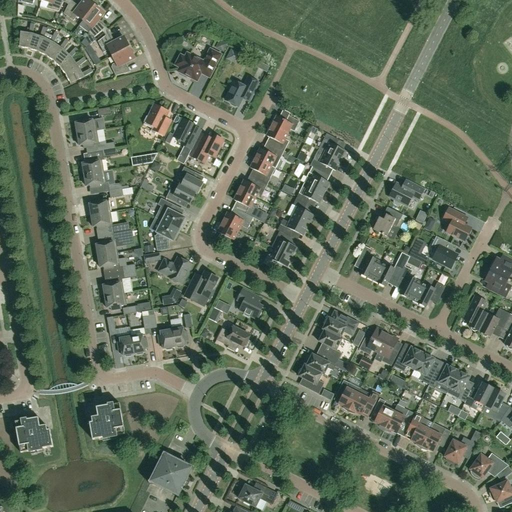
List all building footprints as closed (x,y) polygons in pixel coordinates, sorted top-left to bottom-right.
[(59,12),(64,1),(61,0),(41,0),(42,1),(47,2),(48,4),(47,9),(59,12)] [(89,1),(87,0),(84,0),(77,9),(69,3),(64,14),(73,21),(76,18),(78,17),(83,21),(96,5),(90,0),(89,1)] [(102,9),(96,5),(83,21),(79,26),(88,33),(94,38),(103,30),(96,24),(104,13),(101,11),(102,9)] [(33,35),(35,25),(31,24),(29,34),(21,33),(20,48),(21,48),(28,49),(30,50),(33,35)] [(44,38),(47,29),(43,27),(40,37),(33,35),(30,50),(36,52),(39,53),(44,38)] [(54,44),(58,34),(55,33),(50,42),(44,38),(39,53),(44,56),(47,57),(54,44)] [(112,43),(107,35),(98,42),(103,53),(108,51),(110,51),(112,56),(131,47),(127,40),(126,41),(124,37),(112,43)] [(63,50),(69,42),(66,39),(60,48),(54,44),(47,57),(52,61),(54,63),(63,50)] [(219,40),(219,41),(216,48),(223,52),(224,49),(226,50),(228,46),(226,45),(227,44),(219,40)] [(85,49),(90,57),(96,53),(91,45),(85,49)] [(116,76),(127,73),(123,65),(135,58),(133,54),(134,54),(131,47),(112,56),(115,62),(114,64),(112,65),(111,68),(116,76)] [(71,58),(78,51),(76,48),(68,55),(63,50),(54,63),(59,67),(60,69),(71,58)] [(199,73),(201,74),(210,78),(214,69),(221,55),(210,49),(204,62),(190,55),(186,56),(185,57),(180,55),(175,66),(179,68),(179,69),(180,73),(195,81),(199,73)] [(78,67),(86,61),(84,58),(76,64),(71,58),(60,69),(64,74),(66,76),(78,67)] [(266,73),(269,67),(258,62),(256,67),(266,73)] [(82,74),(78,67),(66,76),(69,82),(70,84),(84,77),(93,72),(91,69),(82,74)] [(249,102),(252,96),(259,83),(248,78),(244,86),(232,80),(228,89),(230,90),(225,100),(231,103),(231,105),(235,107),(237,106),(238,107),(243,99),(249,102)] [(171,121),(165,117),(168,112),(154,105),(149,116),(147,117),(144,122),(145,125),(153,129),(158,131),(157,132),(164,136),(170,124),(171,121)] [(99,116),(111,114),(110,108),(98,110),(99,116)] [(300,122),(289,116),(286,121),(277,117),(272,127),(288,135),(290,130),(294,132),(300,122)] [(89,121),(89,118),(79,120),(79,123),(75,123),(76,125),(75,127),(75,132),(77,133),(77,135),(97,131),(95,120),(89,121)] [(179,144),(188,148),(185,155),(184,154),(182,157),(180,158),(179,162),(184,165),(197,139),(193,136),(192,134),(196,126),(182,119),(179,126),(178,125),(176,126),(174,129),(175,131),(176,132),(173,137),(179,140),(178,142),(179,144)] [(284,153),(289,142),(285,140),(288,135),(272,127),(267,137),(276,141),(273,147),(284,153)] [(108,130),(102,131),(103,143),(110,142),(108,130)] [(93,147),(93,144),(99,143),(97,131),(77,135),(78,137),(77,138),(77,143),(79,144),(79,146),(83,146),(83,148),(93,147)] [(203,134),(197,144),(191,157),(198,161),(201,162),(204,164),(208,155),(214,158),(223,140),(211,134),(209,137),(203,134)] [(345,151),(336,147),(339,141),(326,134),(318,150),(325,153),(340,161),(345,151)] [(103,151),(115,149),(114,143),(102,145),(103,151)] [(278,164),(284,153),(273,147),(270,154),(260,149),(255,159),(271,167),(276,169),(278,164)] [(104,157),(116,155),(115,149),(103,151),(104,157)] [(310,166),(312,167),(323,173),(326,167),(335,171),(340,161),(325,153),(318,150),(316,155),(310,166)] [(300,152),(297,159),(304,163),(307,156),(300,152)] [(96,161),(95,159),(85,160),(86,163),(82,164),(83,166),(81,168),(82,172),(84,173),(84,175),(104,172),(102,160),(96,161)] [(260,173),(257,179),(267,185),(273,174),(276,169),(271,167),(255,159),(250,169),(260,173)] [(157,172),(160,165),(154,162),(150,169),(157,172)] [(197,194),(203,184),(192,178),(195,173),(184,167),(179,177),(184,180),(181,186),(180,185),(197,194)] [(320,178),(323,173),(312,167),(309,173),(307,177),(308,178),(305,184),(324,194),(329,183),(320,178)] [(100,187),(100,185),(106,183),(104,172),(84,175),(84,177),(83,179),(84,183),(86,185),(86,187),(90,186),(90,189),(100,187)] [(261,196),(267,185),(257,179),(253,186),(244,181),(239,191),(255,199),(257,194),(261,196)] [(179,185),(172,181),(169,188),(171,189),(166,199),(177,204),(179,199),(190,204),(195,194),(197,195),(197,194),(180,185),(179,185)] [(424,190),(409,182),(406,187),(404,188),(396,184),(389,197),(395,200),(394,202),(394,204),(398,206),(400,205),(401,203),(407,206),(410,201),(412,202),(414,201),(416,198),(419,199),(424,190)] [(110,192),(122,190),(121,183),(109,186),(110,192)] [(296,200),(307,205),(310,199),(319,204),(324,194),(305,184),(304,183),(299,194),(296,200)] [(111,198),(123,196),(123,194),(123,193),(122,190),(110,192),(111,198)] [(260,221),(264,213),(257,209),(259,207),(252,204),(255,199),(239,191),(234,201),(248,208),(245,214),(260,221)] [(103,202),(102,199),(92,201),(93,204),(89,204),(89,207),(88,208),(89,213),(91,214),(91,216),(111,213),(109,201),(103,202)] [(162,221),(179,230),(185,218),(169,210),(172,205),(161,200),(158,205),(162,207),(156,218),(162,221)] [(308,226),(313,215),(304,210),(307,205),(296,200),(293,205),(297,207),(292,218),(308,226)] [(405,222),(407,217),(403,215),(387,208),(382,219),(379,218),(373,230),(387,237),(393,225),(396,227),(400,220),(405,222)] [(468,218),(463,216),(449,208),(443,220),(451,224),(446,233),(464,242),(471,229),(464,225),(468,218)] [(245,214),(240,212),(237,218),(228,213),(223,223),(238,231),(241,226),(247,229),(253,218),(245,214)] [(107,228),(107,225),(113,224),(111,213),(91,216),(91,218),(90,220),(91,224),(93,225),(93,227),(97,227),(97,230),(107,228)] [(308,226),(292,218),(289,223),(283,220),(278,231),(284,234),(290,237),(293,231),(303,236),(308,226)] [(173,241),(179,230),(162,221),(156,233),(158,234),(156,236),(155,237),(157,251),(169,249),(168,242),(169,239),(173,241)] [(432,226),(426,222),(423,228),(429,231),(432,226)] [(237,250),(240,244),(233,241),(238,231),(223,223),(218,233),(229,239),(226,245),(237,250)] [(129,230),(128,224),(112,226),(114,233),(129,230)] [(98,257),(118,253),(117,247),(123,246),(122,240),(133,238),(132,234),(131,230),(129,230),(114,233),(115,242),(110,243),(109,240),(99,242),(100,244),(96,245),(96,247),(95,249),(96,253),(98,254),(98,257)] [(287,243),(290,237),(284,234),(280,232),(272,248),(276,250),(292,258),(297,248),(287,243)] [(451,269),(458,255),(450,251),(449,249),(451,245),(436,237),(431,246),(435,248),(433,252),(434,254),(435,255),(433,260),(451,269)] [(312,253),(323,258),(329,248),(317,242),(312,253)] [(373,281),(382,263),(369,257),(372,251),(364,247),(359,258),(366,262),(360,274),(373,281)] [(292,258),(276,250),(273,255),(272,254),(267,256),(263,263),(274,269),(277,263),(287,268),(292,258)] [(114,269),(114,266),(120,265),(118,253),(98,257),(98,259),(97,260),(98,265),(99,266),(100,268),(104,267),(104,270),(114,269)] [(153,254),(144,256),(146,266),(155,264),(153,254)] [(511,260),(503,255),(500,261),(497,259),(495,262),(493,261),(489,269),(508,279),(511,274),(511,260)] [(417,266),(419,262),(410,258),(408,262),(410,262),(409,263),(414,266),(415,265),(417,266)] [(191,265),(178,259),(176,263),(172,264),(165,261),(159,271),(169,276),(168,277),(172,279),(172,281),(173,282),(175,283),(177,283),(179,283),(182,284),(191,265)] [(394,269),(382,263),(373,281),(385,287),(391,275),(399,279),(405,267),(397,263),(394,269)] [(124,273),(136,271),(135,265),(123,267),(124,273)] [(413,301),(422,283),(409,277),(412,271),(407,268),(401,280),(406,282),(400,295),(413,301)] [(505,298),(511,286),(506,284),(508,279),(489,269),(485,278),(486,278),(485,281),(488,283),(486,288),(505,298)] [(125,279),(137,277),(136,271),(124,273),(125,279)] [(218,279),(205,272),(202,278),(196,275),(184,297),(196,303),(200,295),(210,300),(214,292),(212,291),(218,279)] [(117,283),(116,280),(106,282),(107,285),(103,286),(103,288),(102,289),(103,294),(104,295),(105,297),(125,294),(123,282),(117,283)] [(434,290),(422,283),(413,301),(425,307),(432,295),(439,299),(445,288),(437,284),(434,290)] [(263,307),(259,305),(262,299),(254,295),(243,290),(237,301),(241,303),(242,306),(239,311),(244,313),(243,315),(249,318),(250,316),(256,320),(257,318),(258,319),(262,311),(261,310),(263,307)] [(121,309),(121,306),(127,305),(125,294),(105,297),(105,299),(104,301),(105,305),(106,306),(107,309),(110,308),(111,311),(121,309)] [(479,332),(488,315),(483,312),(487,303),(475,296),(463,320),(470,323),(468,327),(471,328),(471,329),(472,331),(474,332),(476,332),(477,331),(479,332)] [(188,303),(182,299),(179,306),(185,309),(188,303)] [(124,315),(137,313),(136,307),(123,309),(124,315)] [(213,320),(221,323),(227,312),(219,308),(213,320)] [(503,330),(511,315),(499,309),(494,318),(488,315),(479,332),(481,333),(482,335),(483,336),(484,337),(486,337),(488,337),(490,338),(495,326),(503,330)] [(149,316),(151,329),(157,328),(155,315),(154,315),(154,310),(148,311),(149,316)] [(144,330),(151,329),(149,316),(148,311),(142,312),(143,317),(144,330)] [(186,328),(192,327),(190,315),(184,316),(186,328)] [(352,336),(358,323),(343,315),(339,323),(328,318),(323,329),(342,339),(341,338),(344,332),(352,336)] [(511,315),(503,330),(510,333),(504,345),(506,346),(507,348),(508,349),(510,350),(511,350),(511,349),(511,315)] [(110,335),(116,334),(113,317),(107,318),(110,335)] [(184,332),(183,326),(171,328),(175,347),(177,347),(178,348),(183,347),(184,346),(186,345),(186,342),(189,341),(187,331),(184,332)] [(250,336),(233,327),(230,333),(222,329),(216,340),(228,346),(231,341),(244,347),(245,346),(247,345),(248,342),(248,340),(250,336)] [(175,347),(171,328),(160,330),(161,336),(158,336),(160,346),(163,346),(163,349),(165,349),(167,350),(172,349),(173,348),(175,347)] [(378,353),(387,335),(382,332),(382,331),(377,328),(370,341),(365,339),(359,350),(370,355),(372,351),(378,353)] [(205,339),(209,332),(204,329),(200,336),(205,339)] [(342,339),(323,329),(322,330),(324,331),(322,335),(320,334),(317,340),(319,340),(318,342),(330,348),(327,354),(339,360),(342,354),(336,351),(342,339)] [(134,354),(131,337),(131,334),(119,336),(120,342),(117,343),(119,353),(122,353),(123,356),(125,356),(126,357),(131,356),(132,355),(134,354)] [(143,339),(143,335),(131,337),(134,354),(136,354),(138,355),(142,354),(143,353),(146,352),(145,349),(148,348),(146,338),(143,339)] [(392,338),(387,335),(378,353),(383,356),(381,361),(391,366),(398,353),(393,350),(398,339),(393,336),(392,338)] [(414,370),(423,353),(411,347),(407,356),(404,357),(400,355),(393,367),(404,372),(406,368),(408,367),(414,370)] [(429,385),(435,373),(431,370),(430,368),(434,359),(423,353),(414,370),(420,373),(421,376),(419,380),(429,385)] [(333,371),(339,360),(327,354),(324,361),(312,354),(311,356),(310,355),(307,361),(309,362),(306,366),(305,365),(304,365),(324,375),(328,368),(333,371)] [(324,375),(304,365),(299,377),(311,383),(307,389),(319,395),(324,384),(319,381),(322,375),(324,375)] [(450,388),(458,371),(447,365),(442,374),(440,375),(435,373),(429,385),(435,388),(437,384),(441,386),(444,385),(450,388)] [(383,370),(380,377),(385,379),(389,373),(383,370)] [(465,403),(471,391),(466,388),(465,386),(470,377),(458,371),(450,388),(456,391),(456,394),(454,398),(465,403)] [(348,412),(360,389),(344,381),(338,392),(343,395),(338,405),(343,407),(343,409),(347,412),(348,412)] [(485,406),(495,388),(488,384),(487,386),(482,384),(478,392),(476,393),(471,391),(465,403),(464,405),(474,410),(482,414),(485,406)] [(500,421),(508,410),(502,407),(501,404),(506,395),(501,393),(502,391),(495,388),(485,406),(491,409),(492,412),(496,414),(494,418),(500,421)] [(371,395),(366,392),(360,389),(348,412),(349,413),(355,415),(355,413),(360,416),(365,406),(372,409),(379,396),(372,392),(371,395)] [(394,412),(383,406),(385,402),(380,399),(374,410),(379,413),(374,423),(379,426),(379,427),(384,430),(384,431),(397,405),(394,412)] [(93,440),(125,434),(120,404),(96,408),(98,417),(91,418),(92,423),(90,423),(93,440)] [(408,425),(414,414),(397,405),(384,431),(385,431),(391,433),(391,432),(397,434),(403,422),(408,425)] [(460,410),(450,405),(447,411),(457,416),(460,410)] [(511,412),(508,410),(500,421),(510,429),(511,425),(511,412)] [(405,438),(411,441),(416,444),(415,445),(420,449),(421,449),(430,430),(424,427),(428,421),(417,415),(411,427),(405,438)] [(40,427),(38,418),(15,422),(21,453),(53,447),(50,430),(47,431),(46,426),(40,427)] [(430,430),(421,449),(421,450),(427,451),(428,450),(433,453),(437,443),(443,446),(450,434),(451,432),(444,429),(434,423),(430,430)] [(470,457),(481,434),(476,431),(470,441),(464,438),(460,444),(453,440),(444,457),(446,458),(445,459),(446,460),(446,461),(447,462),(448,463),(449,463),(450,464),(451,464),(453,465),(455,465),(456,465),(456,464),(458,464),(463,454),(470,457)] [(508,466),(492,454),(487,460),(481,455),(470,470),(471,471),(470,472),(471,473),(472,475),(472,476),(473,476),(473,477),(474,477),(476,478),(476,479),(477,479),(478,479),(480,479),(481,478),(482,479),(489,470),(497,475),(508,466)] [(178,495),(191,468),(164,455),(151,482),(178,495)] [(511,489),(511,490),(507,481),(490,489),(491,491),(490,491),(489,492),(489,493),(489,494),(490,495),(490,496),(490,497),(490,498),(491,498),(491,499),(492,500),(493,501),(495,502),(496,501),(497,503),(507,498),(510,504),(511,503),(511,489)] [(278,494),(259,484),(256,491),(245,485),(245,487),(243,486),(242,487),(241,488),(240,489),(240,490),(239,491),(238,492),(238,493),(238,494),(238,495),(238,496),(238,497),(239,497),(239,499),(255,508),(260,499),(273,506),(278,494)]
